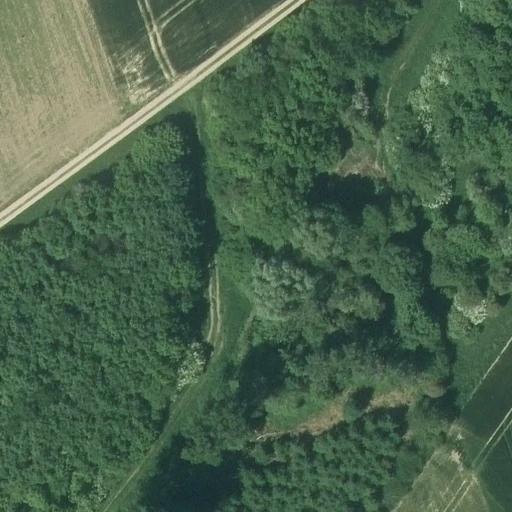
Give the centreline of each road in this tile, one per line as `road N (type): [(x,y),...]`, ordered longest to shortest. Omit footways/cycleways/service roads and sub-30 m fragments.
road 1 (track): [(198,97),(235,368),(138,511)]
road 2 (track): [(0,241),(321,0)]
road 3 (track): [(505,511),(477,419),(484,376),(511,339)]
